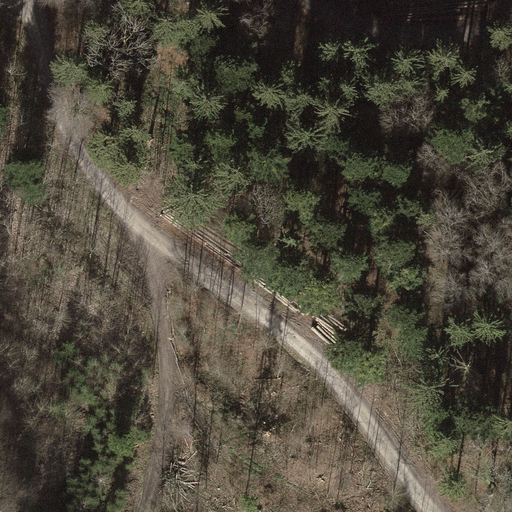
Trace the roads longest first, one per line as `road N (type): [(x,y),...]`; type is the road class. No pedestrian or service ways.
road 1 (track): [(33,0),(43,68),(81,150),(156,250),(268,312),(325,366),(433,511)]
road 2 (track): [(145,511),(164,424),(165,365),(134,221)]
road 3 (track): [(511,32),(405,41),(320,17),(306,0)]
